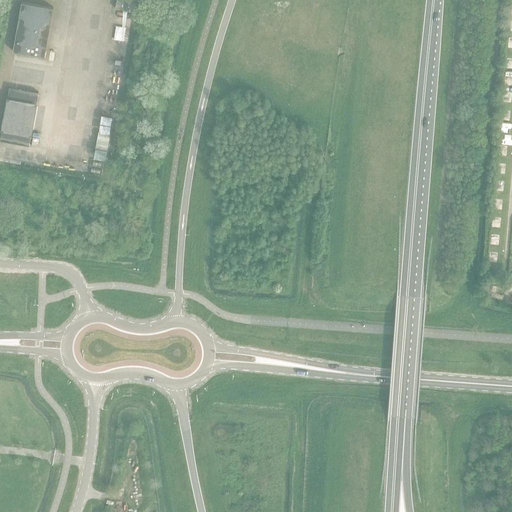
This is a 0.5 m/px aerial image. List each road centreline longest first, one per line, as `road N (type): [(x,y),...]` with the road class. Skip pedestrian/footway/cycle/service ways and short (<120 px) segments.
road 1 (primary): [(394,459),(432,0)]
road 2 (primary): [(231,0),(194,139),(173,322)]
road 3 (secondary): [(511,387),(283,364)]
road 4 (tertiary): [(75,511),(96,379)]
road 5 (primary): [(176,384),(201,511)]
